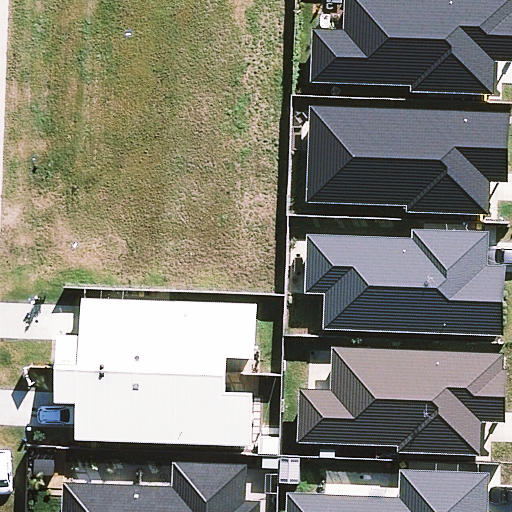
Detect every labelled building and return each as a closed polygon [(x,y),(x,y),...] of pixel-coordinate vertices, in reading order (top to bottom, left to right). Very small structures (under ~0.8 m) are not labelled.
[(313,26),(310,81),(494,91),(496,57),(511,58),(511,0),(346,0),(345,28),(313,26)] [(306,200),(490,210),(491,178),(508,179),(511,112),(311,101),(306,200)] [(323,329),(506,330),(506,263),(488,263),(488,233),(307,231),(306,292),(323,292),(323,329)] [(80,297),(78,336),(61,335),(58,397),(74,398),(78,398),(76,435),(254,441),(256,389),(228,388),(229,353),(256,354),(258,303),(80,297)] [(300,384),(297,441),(481,451),(483,418),(504,419),(508,352),(333,342),(330,385),(300,384)] [(173,481),(100,478),(64,477),(63,511),(262,511),(263,498),(248,497),(250,463),(174,460),(173,481)] [(490,511),(493,472),(402,467),(400,495),(290,488),(288,511),(490,511)]
